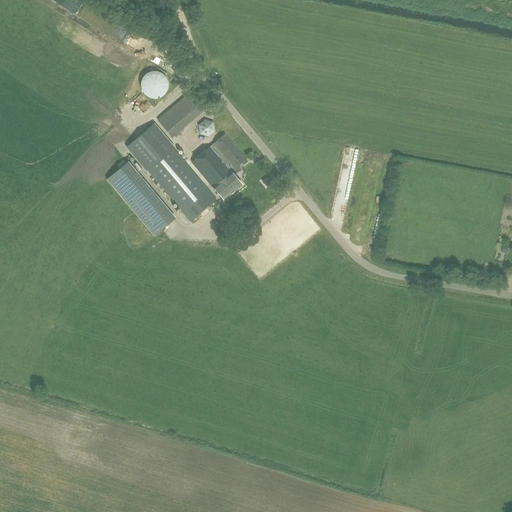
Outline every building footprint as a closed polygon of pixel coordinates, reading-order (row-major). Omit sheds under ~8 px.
[(160,117),(173,134),(206,107),(193,90),(160,117)] [(206,121),(201,131),(212,137),(217,126),(206,121)] [(215,200),(172,148),(174,147),(154,124),(127,147),(146,170),(148,169),(182,211),(182,212),(190,221),(215,200)] [(224,134),(191,162),(223,200),(242,184),(232,174),(247,161),(224,134)] [(156,230),(176,214),(156,191),(150,195),(127,169),(113,180),(156,230)] [(363,222),(353,218),(347,232),(357,236),(363,222)]
